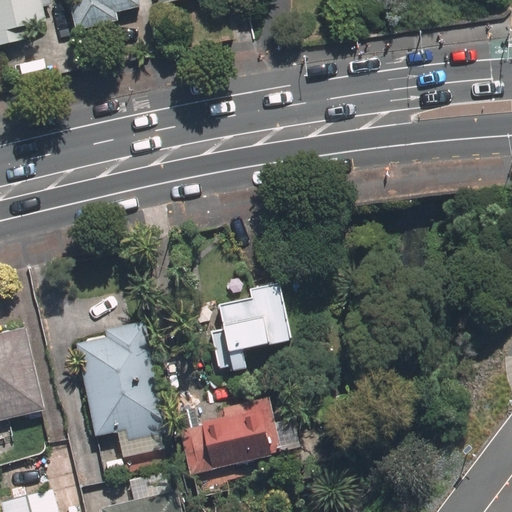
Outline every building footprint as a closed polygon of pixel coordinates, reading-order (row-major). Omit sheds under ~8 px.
[(0,0),(0,46),(29,40),(26,27),(49,22),(45,7),(55,5),(53,0),(0,0)] [(69,0),(77,32),(121,21),(119,13),(142,7),(140,0),(69,0)] [(293,341),(282,282),(250,288),(252,298),(220,304),(223,321),(211,323),(220,368),(232,366),(233,372),(250,368),(247,350),(293,341)] [(79,344),(80,349),(99,436),(119,432),(121,443),(171,432),(147,321),(107,330),(109,337),(79,344)] [(0,420),(47,409),(26,327),(0,332),(0,420)] [(181,425),(193,471),(282,447),(267,391),(225,402),(228,413),(181,425)] [(5,511),(66,511),(60,483),(2,495),(5,511)] [(186,511),(181,486),(103,502),(105,511),(186,511)]
